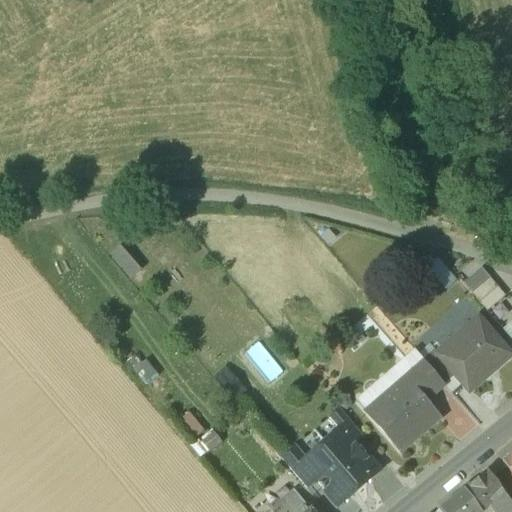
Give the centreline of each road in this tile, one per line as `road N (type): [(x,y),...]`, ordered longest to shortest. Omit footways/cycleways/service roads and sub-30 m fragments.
road 1 (residential): [(511,260),(304,207),(91,203),(14,219)]
road 2 (tertiary): [(511,425),(405,511)]
